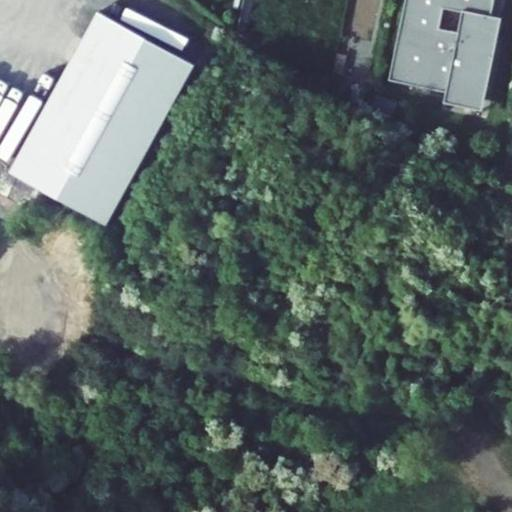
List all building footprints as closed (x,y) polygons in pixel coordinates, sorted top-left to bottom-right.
[(491,11),(492,0),(403,0),(389,74),(447,85),(485,93),(496,37),(486,35),(491,11)] [(496,37),(501,13),(491,11),(486,35),(496,37)] [(8,172),(103,225),(192,65),(97,12),(8,172)] [(0,112),(26,65),(13,58),(0,82),(0,112)] [(483,103),(485,93),(447,85),(445,96),(483,103)]
